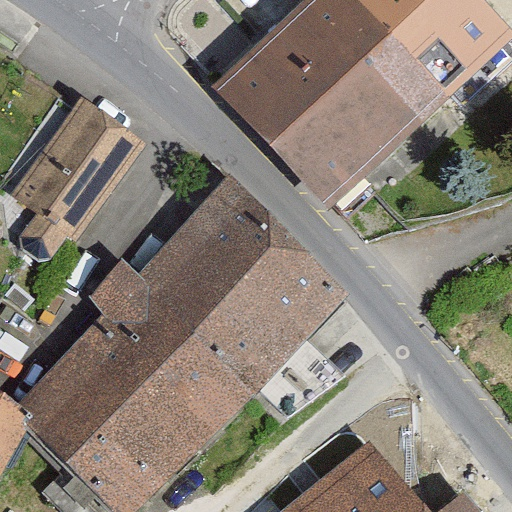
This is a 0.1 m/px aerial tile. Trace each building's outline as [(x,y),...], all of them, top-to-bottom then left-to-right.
[(328,211),(511,47),(511,38),(474,0),(306,0),(214,85),(328,211)] [(0,232),(54,272),(144,152),(81,105),(0,213),(0,232)] [(97,511),(141,511),(346,305),(226,187),(138,281),(125,265),(87,309),(106,327),(21,415),(97,511)] [(0,484),(28,430),(0,405),(0,484)] [(471,511),(463,502),(450,511),(418,511),(370,450),(289,511),(471,511)]
